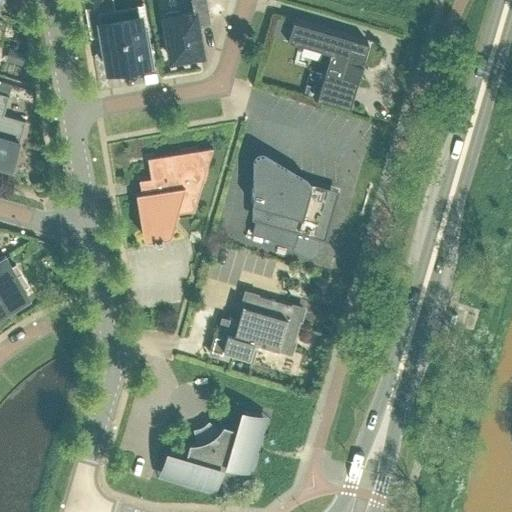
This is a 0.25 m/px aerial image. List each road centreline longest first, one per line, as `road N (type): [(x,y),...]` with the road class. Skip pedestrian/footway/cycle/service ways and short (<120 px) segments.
road 1 (secondary): [(399,366),(506,0)]
road 2 (unclassified): [(88,453),(112,363),(86,220)]
road 3 (secondary): [(399,366),(387,378),(339,511)]
road 4 (unclassified): [(220,86),(69,112)]
road 5 (secondary): [(374,511),(403,382),(399,366)]
